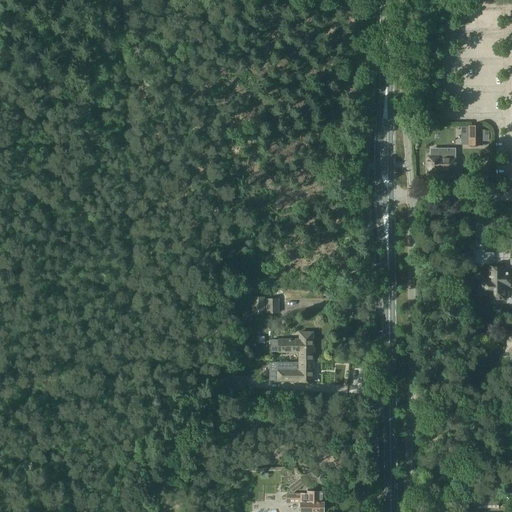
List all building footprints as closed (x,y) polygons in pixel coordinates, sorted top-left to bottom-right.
[(482,126),(469,126),(469,127),(469,145),(470,145),(482,145),(482,141),(489,141),(489,130),(482,130),(482,126)] [(456,171),(456,159),(455,159),(455,149),(440,149),(440,157),(428,157),(428,173),(440,173),(440,171),(456,171)] [(483,280),(483,295),(489,295),(489,300),(496,300),(504,300),(504,297),(504,287),(511,287),(511,272),(504,272),(504,267),(489,268),(489,278),(489,280),(483,280)] [(265,297),(252,297),(252,311),(265,311),(265,297)] [(266,313),(278,312),(278,299),(266,299),(266,313)] [(278,340),(271,340),(271,351),(278,351),(278,352),(299,352),(299,362),(313,361),(313,332),(299,332),(299,339),(278,339),(278,340)] [(278,371),(277,371),(277,381),(299,381),(313,381),(313,362),(313,361),(299,362),(289,362),(278,362),(278,371)] [(246,391),(246,376),(234,376),(234,391),(246,391)] [(301,478),(289,487),(293,493),(305,483),(301,478)] [(302,494),(287,494),(287,502),(302,502),(302,511),(316,511),(315,511),(322,511),(323,511),(324,511),(325,501),(323,501),(323,492),(308,491),(308,494),(302,494)]
